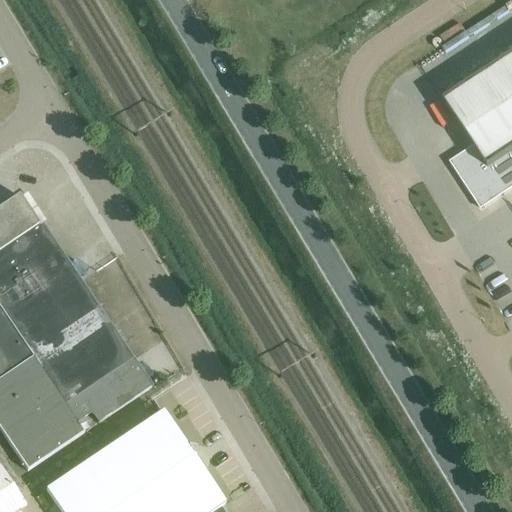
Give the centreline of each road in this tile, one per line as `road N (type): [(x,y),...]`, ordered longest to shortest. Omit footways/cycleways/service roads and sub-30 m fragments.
road 1 (tertiary): [(477,511),(171,0)]
road 2 (unclassified): [(453,0),(373,53),(358,75),(352,118),(511,399)]
road 3 (unclassified): [(292,511),(51,108)]
